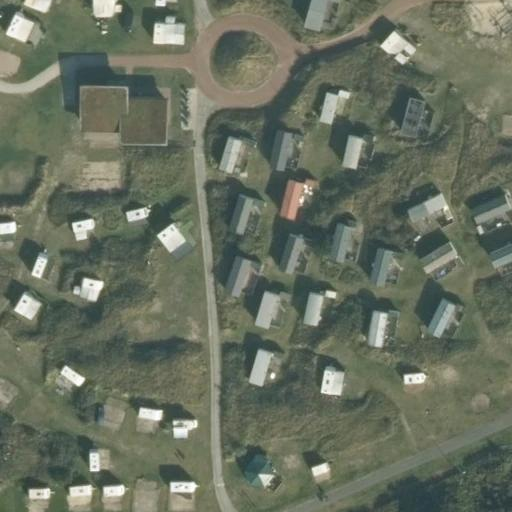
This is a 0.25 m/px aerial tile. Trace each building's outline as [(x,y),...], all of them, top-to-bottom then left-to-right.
[(320,27),(327,0),(311,0),(305,23),(320,27)] [(125,140),(164,140),(165,100),(160,100),(155,97),(139,97),(135,100),(125,99),(125,88),(85,87),(84,127),(89,127),(93,130),(109,130),(114,127),(126,128),(125,140)] [(332,122),(339,93),(327,90),(321,120),(332,122)] [(415,134),(426,99),(412,95),(401,130),(415,134)] [(425,107),(422,131),(433,133),(437,108),(425,107)] [(285,166),(293,131),(278,127),(270,163),(285,166)] [(357,166),(364,137),(350,134),(343,163),(357,166)] [(242,139),(229,135),(219,166),(232,170),(242,139)] [(372,166),(378,139),(367,136),(361,163),(372,166)] [(304,181),(289,177),(281,212),(295,215),(304,181)] [(448,204),(441,192),(408,209),(414,221),(448,204)] [(244,233),(255,197),(240,193),(229,229),(244,233)] [(511,207),(511,204),(507,193),(472,208),(479,222),(511,207)] [(344,259),(352,225),(338,222),(330,255),(344,259)] [(293,272),(305,237),(291,233),(279,267),(293,272)] [(349,257),(360,258),(362,240),(351,239),(349,257)] [(458,254),(450,240),(421,257),(430,271),(458,254)] [(511,258),(511,241),(491,251),(497,265),(511,258)] [(385,283),(393,250),(380,246),(371,280),(385,283)] [(397,248),(388,280),(399,282),(407,251),(397,248)] [(239,292),(249,262),(237,258),(227,288),(239,292)] [(270,326),(279,294),(265,290),(256,322),(270,326)] [(24,291),(15,311),(24,314),(32,294),(24,291)] [(318,324),(325,294),(311,291),(304,321),(318,324)] [(441,335),(457,303),(443,297),(427,329),(441,335)] [(383,344),(389,311),(374,308),(368,342),(383,344)] [(387,342),(397,343),(402,310),(392,308),(387,342)] [(262,384),(273,351),(259,347),(248,380),(262,384)] [(63,366),(60,376),(82,383),(85,374),(63,366)] [(162,501),(162,478),(139,477),(139,500),(162,501)]
